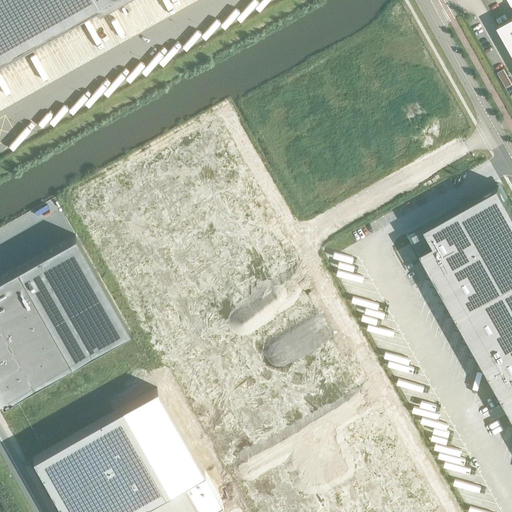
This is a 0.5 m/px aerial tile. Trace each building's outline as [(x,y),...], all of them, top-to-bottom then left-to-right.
[(0,0),(0,65),(116,0),(0,0)] [(511,16),(497,25),(511,51),(511,16)] [(497,71),(505,86),(511,82),(511,80),(505,67),(497,71)] [(511,210),(497,184),(410,233),(511,413),(511,210)] [(0,396),(3,402),(5,401),(130,330),(75,234),(0,276),(0,396)] [(202,511),(184,480),(171,488),(124,405),(33,457),(63,511),(202,511)]
